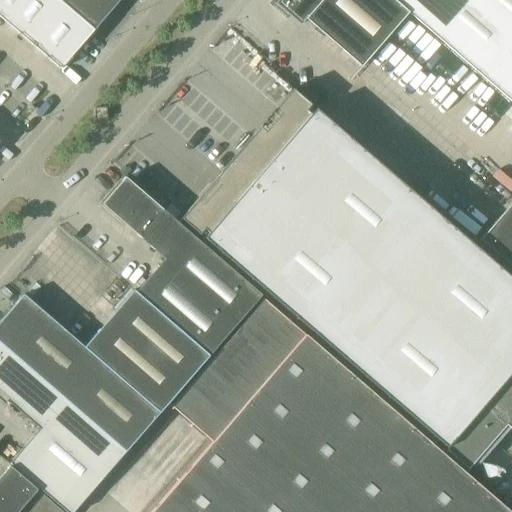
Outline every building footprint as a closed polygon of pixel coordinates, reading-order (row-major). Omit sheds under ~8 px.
[(0,0),(0,17),(60,70),(94,30),(58,0),(0,0)] [(58,0),(94,30),(119,0),(58,0)] [(361,67),(409,12),(394,0),(278,0),(275,4),(300,25),(306,19),(361,67)] [(511,0),(394,0),(409,12),(511,102),(511,0)] [(445,448),(511,370),(511,279),(293,89),(180,218),(445,448)] [(96,120),(108,119),(107,107),(95,108),(96,120)] [(165,259),(136,292),(209,356),(261,295),(125,177),(102,204),(102,205),(165,259)] [(511,202),(480,239),(511,267),(511,202)] [(24,295),(0,321),(0,342),(126,452),(209,356),(136,292),(133,290),(84,347),(24,295)] [(212,442),(151,511),(510,511),(264,299),(171,406),(212,442)] [(0,342),(0,399),(5,404),(8,401),(40,428),(13,460),(72,511),(73,511),(126,452),(0,342)] [(511,373),(446,450),(468,469),(506,425),(511,430),(511,373)] [(0,511),(63,511),(13,468),(0,483),(0,511)]
